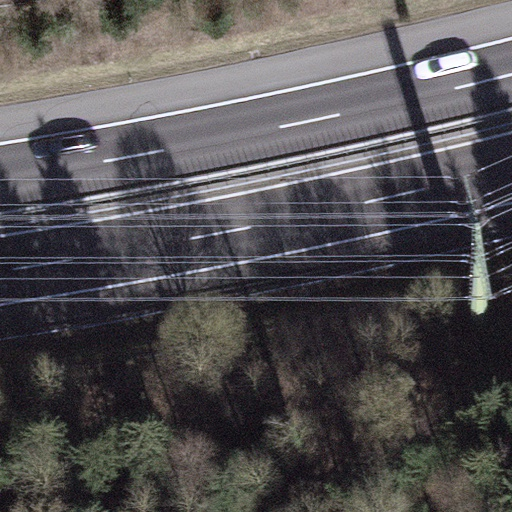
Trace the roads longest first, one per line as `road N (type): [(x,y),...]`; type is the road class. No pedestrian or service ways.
road 1 (motorway): [(511,72),(304,121),(0,177)]
road 2 (motorway): [(0,274),(235,233),(511,171)]
road 3 (track): [(286,511),(511,372)]
